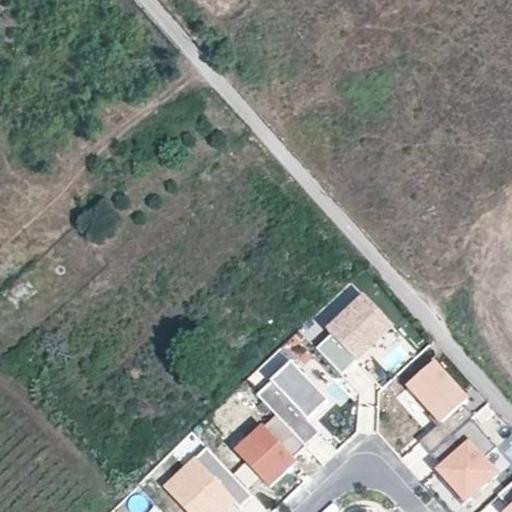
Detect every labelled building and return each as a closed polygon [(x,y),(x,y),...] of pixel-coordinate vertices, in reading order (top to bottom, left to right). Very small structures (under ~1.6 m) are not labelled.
[(318,350),(343,376),(395,328),(366,297),(329,332),(332,336),(318,350)] [(259,396),(277,416),(307,447),(321,434),(310,421),(330,403),(293,364),(259,396)] [(469,421),(474,417),(463,405),(467,401),(434,364),(409,386),(436,417),(439,415),(444,421),(419,443),(430,455),(469,421)] [(293,460),(307,447),(277,416),(239,453),(271,488),(296,464),(293,460)] [(469,421),(430,455),(463,493),(492,468),(480,454),(490,446),(469,421)] [(254,497),(208,449),(166,488),(189,511),(221,511),(219,509),(229,500),(233,504),(240,511),(254,497)] [(511,511),(511,479),(500,490),(509,500),(499,509),(501,511),(511,511)] [(219,509),(221,511),(225,511),(233,504),(229,500),(219,509)]
